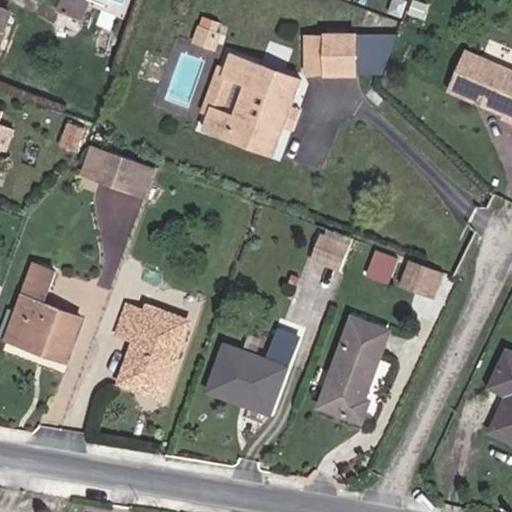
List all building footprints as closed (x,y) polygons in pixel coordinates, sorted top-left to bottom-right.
[(61,0),(60,4),(84,12),(87,3),(79,0),(61,0)] [(82,18),(84,12),(60,4),(58,9),(82,18)] [(0,28),(7,31),(12,14),(0,9),(0,28)] [(219,48),(224,34),(210,29),(205,43),(219,48)] [(112,34),(103,31),(96,50),(106,53),(112,34)] [(358,74),(358,35),(312,36),(312,74),(358,74)] [(511,70),(466,51),(448,91),(504,114),(502,117),(511,121),(511,70)] [(248,83),(236,116),(213,108),(206,129),(276,154),(302,80),(233,55),(225,75),(248,83)] [(99,180),(110,150),(96,145),(85,175),(99,180)] [(130,191),(141,161),(110,150),(99,180),(130,191)] [(147,198),(159,167),(141,161),(130,191),(147,198)] [(344,272),(352,249),(322,239),(314,262),(344,272)] [(377,247),(370,273),(392,279),(399,253),(377,247)] [(404,288),(429,297),(439,272),(413,262),(404,288)] [(42,347),(68,356),(82,317),(45,303),(56,272),(35,264),(8,340),(40,352),(42,347)] [(0,282),(4,285),(9,271),(0,267),(0,282)] [(435,299),(445,273),(439,272),(429,297),(435,299)] [(147,386),(162,392),(188,321),(149,307),(147,312),(128,306),(118,334),(136,341),(121,383),(145,391),(147,386)] [(389,332),(354,319),(322,406),(361,421),(369,401),(364,399),(389,332)] [(253,398),(251,406),(272,413),(298,340),(280,333),(269,361),(228,346),(214,384),(253,398)] [(66,361),(68,356),(42,347),(40,352),(66,361)] [(511,438),(511,352),(509,351),(492,386),(510,395),(494,430),(511,438)] [(212,392),(251,406),(253,398),(214,384),(212,392)] [(161,397),(162,392),(147,386),(145,391),(161,397)]
